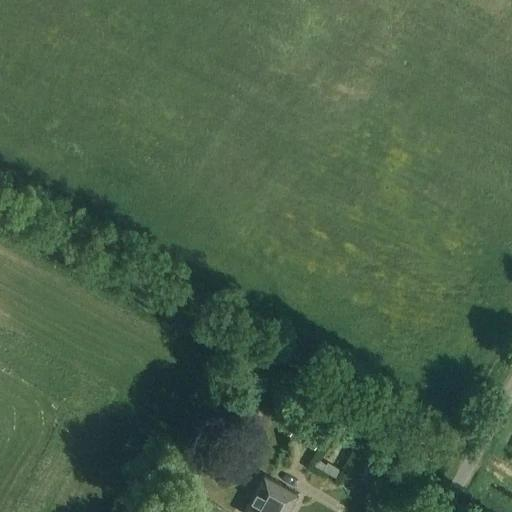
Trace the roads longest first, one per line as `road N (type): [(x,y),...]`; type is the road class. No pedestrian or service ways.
road 1 (track): [(473,458),(0,200)]
road 2 (unclassified): [(443,511),(511,388)]
